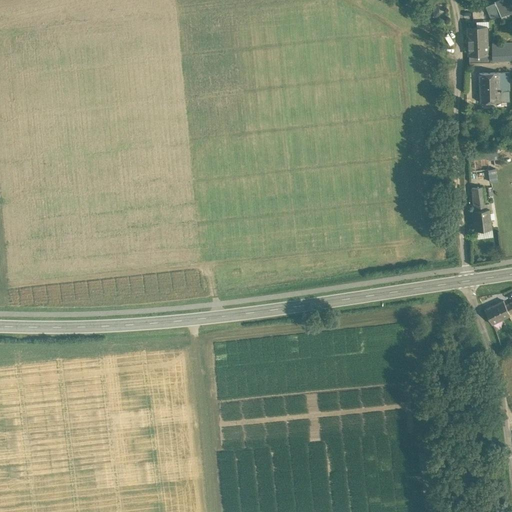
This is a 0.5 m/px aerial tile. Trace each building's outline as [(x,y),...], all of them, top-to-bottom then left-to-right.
[(511,0),(497,0),(495,1),(501,15),(511,11),(511,0)] [(487,26),(468,27),(469,53),(487,53),(490,53),(490,45),(487,45),(487,26)] [(511,42),(493,43),(493,58),(511,57),(511,42)] [(487,53),(469,53),(469,61),(490,61),(491,53),(490,53),(487,53)] [(509,71),(479,72),(481,101),(510,100),(509,71)] [(485,149),(470,151),(471,158),(486,156),(485,149)] [(482,186),(472,187),(474,210),(485,209),(484,204),(482,186)] [(474,210),(476,230),(492,228),(491,218),(494,218),(493,214),(490,214),(490,208),(489,208),(489,203),(484,204),(485,209),(474,210)] [(503,299),(485,308),(492,323),(509,315),(511,317),(511,316),(511,300),(505,304),(503,299)]
